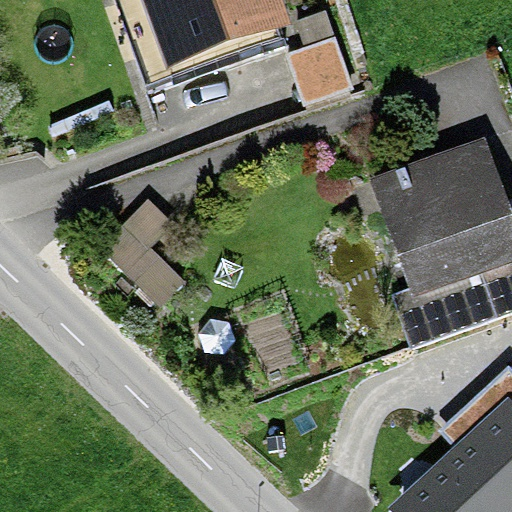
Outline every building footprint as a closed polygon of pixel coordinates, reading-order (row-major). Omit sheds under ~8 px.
[(243,0),(140,0),(147,19),(117,28),(138,96),(261,58),(243,0)] [(335,44),(293,60),(311,108),(354,92),(335,44)] [(511,195),(497,152),(379,192),(418,308),(511,275),(511,195)] [(148,208),(105,249),(154,302),(178,280),(147,247),(167,229),(148,208)] [(511,511),(511,414),(508,410),(396,511),(511,511)]
